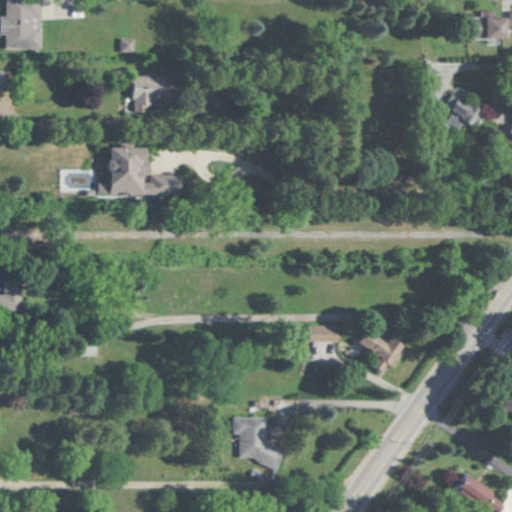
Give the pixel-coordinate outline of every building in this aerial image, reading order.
[(0,48),(37,49),(38,3),(0,2),(0,48)] [(463,38),(502,38),(502,30),(511,29),(511,11),(506,11),(506,17),(490,17),(490,10),(477,10),(477,16),(463,16),(463,38)] [(132,52),(132,39),(119,38),(119,52),(132,52)] [(130,111),(145,111),(145,101),(165,102),(165,76),(131,75),(130,111)] [(466,126),(475,111),(447,94),(440,106),(448,111),(440,125),(453,132),(459,122),(466,126)] [(100,193),(177,194),(177,175),(147,175),(147,182),(142,182),(142,147),(100,147),(100,193)] [(16,295),(0,296),(0,310),(17,310),(16,295)] [(305,325),(306,341),(338,340),(337,324),(305,325)] [(382,344),(360,330),(352,343),(373,356),(367,366),(376,371),(381,363),(389,368),(401,348),(385,338),(382,344)] [(77,356),(93,355),(93,346),(77,347),(77,356)] [(511,387),(499,407),(511,416),(511,387)] [(262,417),(230,417),(229,434),(236,434),(235,462),(277,463),(277,446),(262,445),(262,417)] [(490,490),(462,473),(451,490),(487,511),(493,511),(499,503),(487,495),(490,490)]
